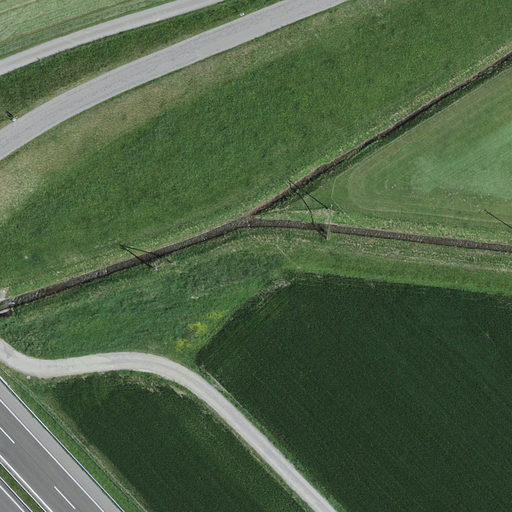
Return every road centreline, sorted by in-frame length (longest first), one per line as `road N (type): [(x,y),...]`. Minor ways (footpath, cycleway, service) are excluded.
road 1 (track): [(0,348),(32,369),(141,362),(188,380),(320,511)]
road 2 (track): [(0,147),(73,98),(322,0)]
road 3 (track): [(198,0),(0,70)]
